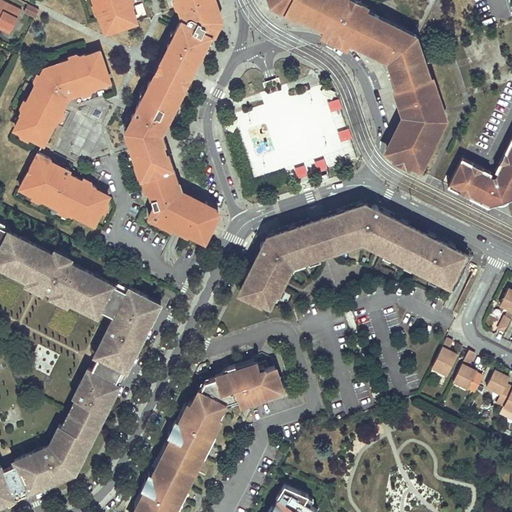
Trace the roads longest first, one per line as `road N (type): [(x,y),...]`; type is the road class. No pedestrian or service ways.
road 1 (tertiary): [(73,511),(112,477),(242,223)]
road 2 (residential): [(364,183),(379,136),(366,82),(330,43),(290,37)]
road 3 (residential): [(239,55),(207,125),(242,223)]
road 4 (tertiary): [(364,183),(501,250)]
road 5 (residential): [(511,357),(479,342),(469,317),(501,250)]
road 6 (tertiary): [(242,223),(364,183)]
